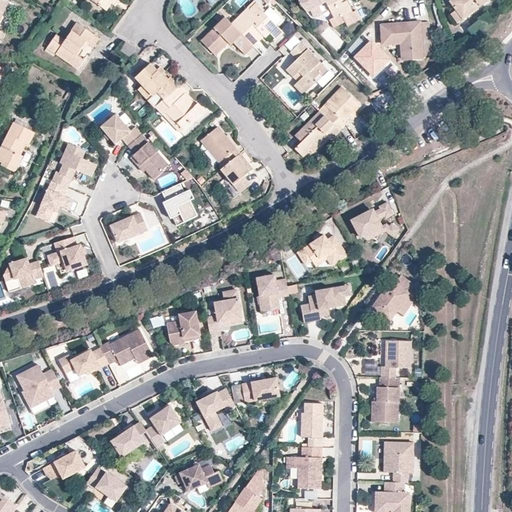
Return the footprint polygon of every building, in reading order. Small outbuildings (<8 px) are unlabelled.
[(17,5),(6,0),(0,0),(0,38),(2,39),(5,33),(4,32),(6,28),(9,29),(17,14),(14,12),(17,5)] [(114,0),(91,0),(106,11),(112,4),(114,0)] [(249,0),(243,5),(247,8),(248,10),(257,2),(255,0),(249,0)] [(298,0),(298,2),(307,12),(310,10),(326,2),(330,9),(334,17),(329,19),(333,27),(345,21),(347,26),(360,19),(356,10),(353,12),(347,0),(343,3),(341,0),(298,0)] [(450,0),(449,1),(456,10),(462,19),(488,1),(487,0),(450,0)] [(231,23),(254,46),(264,37),(265,38),(269,34),(275,40),(283,32),(277,26),(263,11),(264,10),(257,2),(248,10),(247,8),(231,23)] [(326,2),(310,10),(314,17),(330,9),(326,2)] [(441,18),(436,2),(431,4),(436,20),(441,18)] [(263,11),(277,26),(282,21),(268,7),(264,10),(263,11)] [(462,19),(456,10),(451,14),(456,23),(462,19)] [(245,54),(254,46),(231,23),(226,18),(201,42),(211,52),(225,40),(229,43),(231,45),(233,43),(245,54)] [(56,35),(47,48),(57,55),(77,69),(84,59),(81,56),(77,54),(87,40),(90,42),(95,34),(78,22),(65,40),(56,35)] [(288,36),(295,30),(289,22),(282,28),(288,36)] [(382,44),(401,42),(403,42),(404,46),(401,46),(403,58),(424,57),(432,52),(430,22),(420,23),(420,27),(412,27),(412,24),(381,26),(382,44)] [(100,38),(95,34),(90,42),(87,40),(77,54),(81,56),(89,45),(94,48),(100,38)] [(215,56),(229,43),(225,40),(211,52),(215,56)] [(371,40),(354,57),(374,78),(391,61),(371,40)] [(298,81),(296,83),(306,93),(329,71),(301,42),(290,53),(297,60),(286,70),(293,78),(294,77),(298,81)] [(119,51),(129,59),(136,51),(125,43),(119,51)] [(57,55),(47,48),(44,52),(54,58),(57,55)] [(142,85),(146,90),(161,75),(157,70),(150,63),(135,77),(142,85)] [(0,66),(0,82),(3,77),(4,78),(8,71),(0,66)] [(157,70),(161,75),(163,73),(165,71),(161,67),(157,70)] [(148,101),(155,108),(156,107),(179,85),(171,77),(169,79),(167,80),(161,75),(146,90),(152,97),(148,101)] [(306,93),(296,83),(293,86),(303,95),(306,93)] [(186,91),(180,84),(179,85),(156,107),(162,114),(166,111),(183,129),(204,109),(198,103),(194,107),(192,104),(193,102),(185,93),(186,91)] [(138,90),(142,94),(146,90),(142,85),(138,90)] [(341,86),(319,111),(339,130),(345,123),(341,120),(352,109),(355,111),(360,105),(341,86)] [(142,94),(148,101),(152,97),(146,90),(142,94)] [(358,115),(355,111),(352,109),(341,120),(345,123),(347,121),(350,123),(358,115)] [(179,133),(183,129),(166,111),(162,114),(179,133)] [(339,130),(319,111),(298,131),(305,138),(301,142),(295,149),(303,157),(309,151),(305,147),(313,139),(320,146),(321,148),(330,139),(331,140),(341,131),(339,130)] [(306,111),(301,116),(304,120),(310,115),(306,111)] [(127,145),(141,134),(134,126),(130,131),(116,115),(101,128),(105,134),(109,138),(115,144),(121,139),(126,146),(127,145)] [(22,126),(15,122),(14,122),(0,148),(0,161),(1,162),(0,164),(12,171),(21,155),(18,153),(24,142),(27,143),(29,144),(35,132),(34,132),(26,128),(22,126)] [(222,167),(240,153),(236,147),(227,136),(218,126),(201,141),(208,150),(219,163),(222,167)] [(305,138),(298,131),(295,135),(301,142),(305,138)] [(168,164),(141,134),(127,145),(135,153),(130,157),(139,167),(141,165),(144,169),(153,178),(155,178),(163,171),(161,170),(168,164)] [(227,136),(236,147),(238,145),(229,134),(227,136)] [(312,154),(320,146),(313,139),(305,147),(309,151),(312,154)] [(21,155),(27,143),(24,142),(18,153),(21,155)] [(56,170),(52,181),(67,187),(68,188),(72,177),(68,176),(72,167),(92,176),(98,163),(83,157),(86,150),(68,143),(60,162),(63,163),(59,172),(56,170)] [(214,167),(219,163),(208,150),(203,154),(214,167)] [(222,167),(220,169),(240,193),(250,184),(244,176),(250,171),(244,164),(248,161),(241,153),(240,153),(222,167)] [(21,155),(12,171),(15,172),(23,156),(21,155)] [(254,168),(248,161),(244,164),(250,171),(254,168)] [(67,187),(52,181),(37,216),(48,221),(52,212),(55,213),(58,206),(69,210),(73,200),(63,196),(67,187)] [(180,183),(161,192),(166,201),(162,202),(168,213),(170,212),(172,217),(176,226),(198,215),(190,200),(194,198),(190,190),(184,192),(180,183)] [(371,211),(352,221),(360,238),(362,237),(368,241),(370,240),(375,233),(377,234),(381,227),(378,221),(384,217),(386,220),(394,215),(388,203),(379,207),(381,210),(382,213),(375,216),(372,214),(371,211)] [(127,219),(121,222),(111,226),(119,243),(150,230),(142,213),(127,219)] [(391,227),(387,232),(395,238),(401,229),(392,224),(391,227)] [(375,233),(370,240),(387,232),(391,227),(386,225),(381,227),(377,234),(375,233)] [(79,247),(75,236),(54,243),(58,254),(49,257),(51,266),(65,262),(68,272),(87,266),(83,256),(82,250),(80,246),(79,247)] [(317,242),(299,254),(308,266),(314,261),(315,263),(326,255),(329,259),(330,260),(332,259),(336,265),(349,256),(335,236),(329,241),(325,236),(320,239),(322,241),(318,244),(317,242)] [(326,255),(315,263),(318,267),(329,259),(326,255)] [(35,281),(44,277),(39,262),(30,265),(27,266),(24,260),(9,265),(3,277),(9,295),(36,285),(35,281)] [(78,279),(88,277),(86,270),(76,272),(78,279)] [(286,297),(290,297),(288,288),(286,280),(277,282),(275,276),(257,280),(261,297),(265,296),(268,312),(281,309),(279,299),(278,295),(282,294),(282,298),(286,297)] [(412,299),(409,284),(399,276),(393,284),(389,281),(370,308),(388,321),(402,301),(408,306),(412,299)] [(349,285),(342,287),(346,306),(351,296),(349,285)] [(310,305),(313,322),(322,320),(321,317),(330,316),(329,309),(328,306),(335,305),(335,308),(346,306),(342,287),(316,292),(316,296),(308,297),(310,305)] [(208,318),(212,337),(222,335),(221,327),(220,323),(243,318),(238,290),(224,293),(226,301),(216,303),(218,316),(208,318)] [(261,297),(259,298),(263,313),(268,312),(265,296),(261,297)] [(395,325),(408,306),(402,301),(388,321),(395,325)] [(313,322),(310,305),(301,306),(305,324),(313,322)] [(199,338),(194,313),(177,316),(179,322),(165,325),(168,343),(171,346),(183,344),(183,342),(182,339),(189,337),(190,340),(199,338)] [(243,318),(220,323),(221,327),(244,323),(243,318)] [(111,341),(101,346),(102,348),(110,363),(111,364),(119,359),(122,365),(137,358),(141,356),(144,361),(155,356),(141,329),(112,343),(111,341)] [(409,342),(384,342),(384,353),(386,355),(386,359),(383,359),(383,367),(379,367),(379,378),(394,378),(394,368),(409,368),(409,342)] [(70,355),(60,360),(67,373),(77,368),(80,375),(88,371),(100,365),(101,368),(110,363),(102,348),(93,352),(92,350),(73,360),(70,355)] [(40,364),(18,375),(25,390),(23,391),(32,408),(44,402),(43,398),(46,396),(48,400),(56,396),(54,391),(63,387),(53,369),(45,373),(40,364)] [(306,374),(309,369),(300,364),(297,368),(306,374)] [(89,374),(101,368),(100,365),(88,371),(89,374)] [(379,374),(379,366),(366,365),(365,373),(379,374)] [(77,368),(67,373),(72,383),(82,378),(80,375),(77,368)] [(275,378),(240,385),(244,403),(279,396),(275,378)] [(375,402),(370,402),(370,422),(390,422),(391,402),(397,402),(397,378),(394,378),(379,378),(377,378),(377,387),(375,387),(375,402)] [(216,393),(196,403),(211,432),(221,427),(214,413),(223,408),(225,412),(234,407),(225,389),(216,394),(216,393)] [(12,425),(0,392),(0,425),(2,425),(3,428),(12,425)] [(321,403),(306,403),(306,412),(303,412),(300,412),(300,437),(307,437),(307,443),(307,447),(321,447),(321,419),(319,419),(319,416),(320,414),(321,415),(321,403)] [(155,426),(146,432),(153,442),(158,448),(166,442),(163,437),(182,424),(171,407),(163,412),(159,415),(157,412),(149,418),(155,426)] [(146,432),(141,424),(112,443),(123,459),(144,444),(146,447),(153,442),(146,432)] [(412,443),(383,442),(383,472),(393,473),(393,483),(404,483),(407,483),(407,473),(412,473),(412,443)] [(320,457),(321,447),(307,447),(301,447),(300,457),(286,456),(285,468),(298,468),(301,471),(301,487),(320,488),(320,466),(317,462),(317,457),(320,457)] [(78,452),(44,468),(47,475),(51,480),(61,475),(63,480),(86,469),(78,452)] [(262,463),(250,480),(262,488),(262,463)] [(176,473),(175,476),(178,483),(183,481),(187,491),(206,483),(208,488),(221,483),(222,480),(218,471),(213,473),(210,465),(201,469),(199,464),(176,473)] [(96,466),(85,483),(93,488),(94,486),(115,500),(125,485),(105,471),(104,472),(96,466)] [(251,511),(252,511),(261,499),(257,495),(262,488),(250,480),(227,511),(251,511)] [(393,483),(384,482),(384,492),(375,492),(375,503),(378,503),(378,511),(408,511),(409,493),(404,493),(404,483),(393,483)] [(0,494),(0,511),(9,511),(14,505),(0,494)] [(181,511),(170,503),(163,511),(181,511)]
